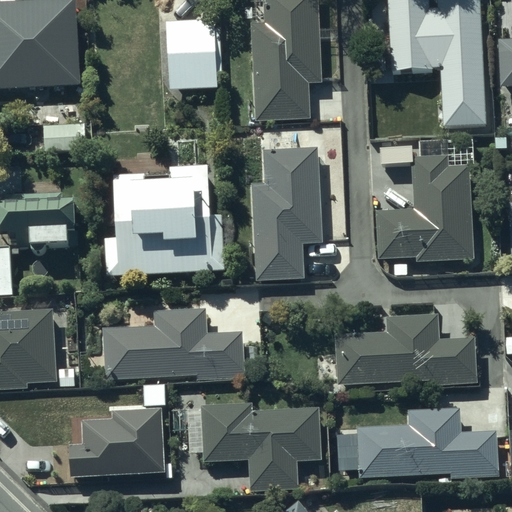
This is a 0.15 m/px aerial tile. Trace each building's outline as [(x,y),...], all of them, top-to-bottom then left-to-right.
[(248,5),(257,132),(317,127),(308,0),(248,5)] [(444,126),(485,124),(477,0),(438,0),(438,8),(430,8),(429,0),(388,0),(392,71),(433,69),(433,66),(441,66),(444,126)] [(0,101),(82,100),(80,9),(0,10),(0,101)] [(170,29),(176,88),(214,84),(208,25),(170,29)] [(511,40),(501,40),(502,88),(511,87),(511,40)] [(86,126),(45,128),(45,154),(87,152),(86,126)] [(474,141),(420,143),(421,158),(414,158),(415,211),(379,212),(380,260),(418,259),(418,262),(475,260),(472,168),(475,167),(474,141)] [(324,282),(318,162),(249,166),(255,286),(324,282)] [(145,176),(114,177),(116,225),(106,226),(108,277),(225,271),(223,216),(210,216),(209,167),(170,169),(171,183),(145,184),(145,176)] [(7,247),(81,251),(83,209),(9,205),(7,247)] [(22,261),(0,259),(0,297),(20,299),(22,261)] [(53,311),(0,313),(0,392),(29,391),(28,382),(57,381),(53,311)] [(156,328),(105,330),(107,381),(197,376),(197,382),(243,380),(241,336),(206,338),(205,311),(155,314),(156,328)] [(388,334),(335,336),(338,387),(431,382),(431,388),(478,385),(476,340),(439,342),(438,316),(388,318),(388,334)] [(254,405),(203,406),(203,415),(191,415),(192,455),(204,454),(204,463),(251,461),(252,493),(300,491),(299,460),(322,460),(320,409),(254,411),(254,405)] [(114,422),(84,422),(85,448),(71,448),(71,478),(164,476),(163,411),(114,412),(114,422)] [(462,411),(409,413),(410,427),(359,429),(359,435),(341,436),(343,473),(361,473),(361,481),(497,477),(496,433),(462,434),(462,411)]
